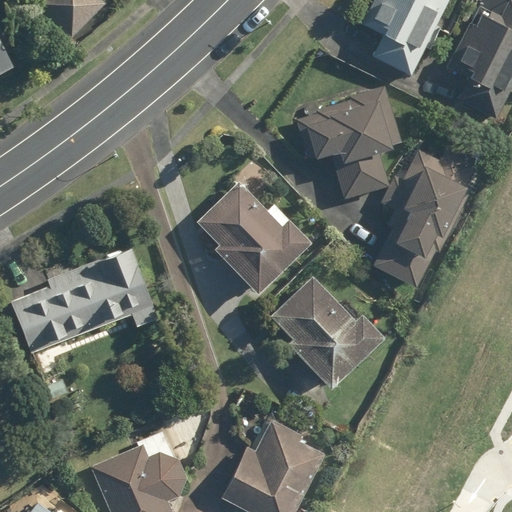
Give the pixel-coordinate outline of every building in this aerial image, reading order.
[(101,7),(94,0),(33,0),(33,1),(67,38),(101,7)] [(371,0),(358,30),(377,38),(367,58),(408,77),(442,0),(371,0)] [(483,0),(472,25),(464,21),(442,68),(451,73),(441,94),(493,118),(511,78),(511,5),(500,0),(483,0)] [(308,104),(311,118),(295,121),(303,158),(329,153),(340,200),(386,189),(378,153),(396,149),(381,88),(308,104)] [(370,265),(410,286),(423,262),(415,258),(466,164),(440,150),(434,162),(414,151),(386,202),(400,209),(370,265)] [(302,243),(278,216),(268,225),(232,186),(191,224),(211,246),(208,249),(247,293),(302,243)] [(511,188),(484,238),(511,253),(511,188)] [(128,244),(10,291),(34,350),(152,303),(128,244)] [(336,310),(307,277),(266,313),(290,341),(285,346),(324,390),(379,341),(345,302),(336,310)] [(250,452),(242,447),(217,496),(249,511),(287,511),(316,456),(293,444),(297,435),(266,420),(250,452)] [(136,442),(85,465),(105,511),(181,511),(180,509),(174,511),(168,511),(163,501),(165,501),(166,500),(167,500),(169,499),(170,498),(171,497),(173,496),(174,495),(175,494),(176,493),(177,492),(177,490),(178,489),(179,488),(179,486),(180,485),(180,483),(181,482),(181,480),(181,479),(181,477),(181,476),(181,474),(180,473),(180,471),(180,470),(179,468),(179,467),(178,466),(177,464),(176,463),(175,462),(174,461),(173,460),(172,458),(160,431),(136,442)] [(385,511),(352,493),(341,511),(385,511)] [(60,511),(56,508),(52,511),(44,511),(34,502),(25,511),(60,511)]
